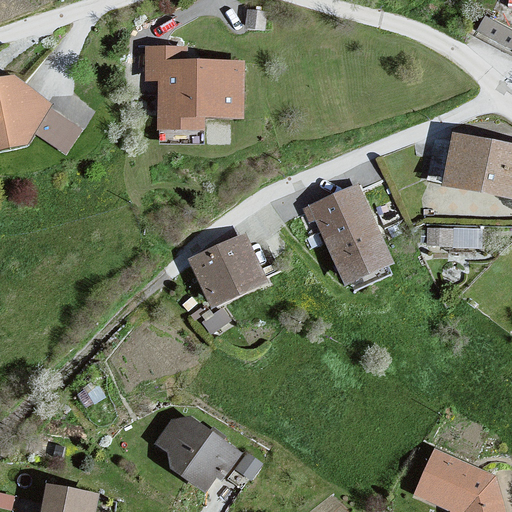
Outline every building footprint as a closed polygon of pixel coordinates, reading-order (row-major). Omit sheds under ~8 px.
[(187,46),(145,45),(144,80),(157,80),(156,127),(205,128),(205,116),(244,116),(245,58),(186,57),(187,46)] [(14,72),(0,75),(0,148),(27,143),(52,102),(14,72)] [(511,141),(452,131),(442,182),(511,195),(511,141)] [(358,183),(309,205),(343,281),(392,260),(358,183)] [(483,223),(429,221),(428,241),(483,243),(483,223)] [(246,231),(189,257),(212,306),(269,280),(246,231)] [(172,416),(154,440),(169,451),(169,465),(204,491),(217,474),(220,477),(239,451),(190,414),(172,416)] [(506,511),(497,473),(432,444),(410,493),(448,511),(447,511),(506,511)] [(93,511),(98,491),(45,480),(37,511),(93,511)]
